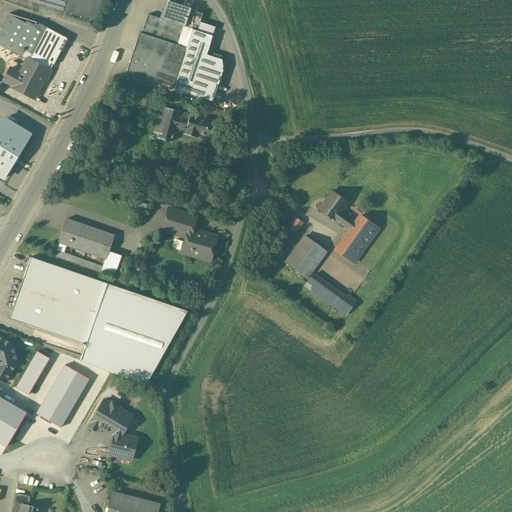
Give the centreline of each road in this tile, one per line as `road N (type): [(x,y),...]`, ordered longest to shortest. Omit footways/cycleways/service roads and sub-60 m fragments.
road 1 (unclassified): [(179,511),(170,378),(221,281),(254,140)]
road 2 (residential): [(0,248),(108,48),(124,0)]
road 3 (unclassified): [(254,140),(418,131),(511,160)]
road 4 (unclassified): [(254,140),(235,52),(209,0)]
